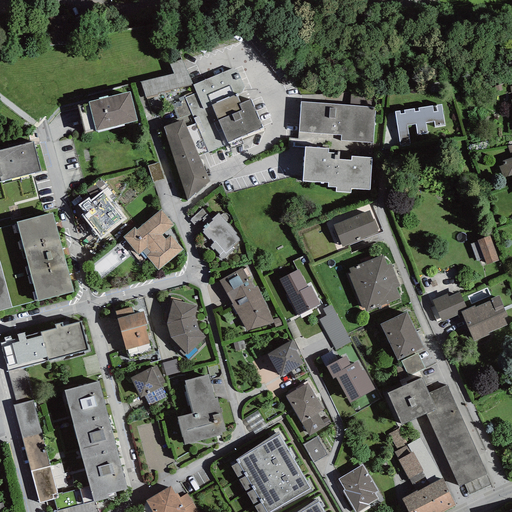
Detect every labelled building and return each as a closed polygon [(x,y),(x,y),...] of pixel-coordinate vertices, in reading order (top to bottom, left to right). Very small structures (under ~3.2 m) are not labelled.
[(46,13),(49,46),(69,44),(68,35),(75,35),(74,23),(67,23),(66,11),(46,13)] [(193,73),(201,69),(195,58),(188,62),(193,73)] [(140,82),(145,98),(158,95),(157,93),(193,85),(194,84),(182,59),(169,63),(174,73),(140,82)] [(194,84),(193,85),(195,90),(183,95),(184,96),(178,98),(179,101),(172,105),(178,119),(191,113),(208,152),(229,143),(231,149),(243,144),(240,138),(263,128),(251,99),(241,103),(238,95),(246,92),(237,70),(234,69),(233,68),(194,84)] [(130,91),(88,102),(96,131),(137,121),(130,91)] [(376,107),(301,101),(298,132),(341,135),(341,140),(373,143),(376,107)] [(399,110),(394,111),(399,147),(410,146),(407,126),(415,125),(416,136),(427,134),(426,123),(435,122),(435,127),(444,126),(441,105),(437,105),(438,112),(433,113),(432,106),(418,108),(419,111),(414,112),(414,108),(404,110),(404,113),(400,114),(399,110)] [(183,120),(163,127),(187,201),(210,182),(183,120)] [(34,142),(0,150),(0,177),(1,182),(41,171),(34,142)] [(329,148),(305,146),(302,181),(328,182),(327,187),(336,187),(335,191),(351,193),(351,188),(370,190),(372,157),(351,156),(351,160),(339,159),(339,153),(328,152),(329,148)] [(511,174),(511,157),(502,161),(503,165),(498,166),(503,178),(511,174)] [(159,162),(147,165),(153,183),(164,179),(159,162)] [(88,197),(78,205),(84,213),(81,215),(101,240),(127,220),(103,190),(91,200),(88,197)] [(202,230),(204,228),(203,227),(211,219),(202,208),(189,220),(199,232),(202,230)] [(174,225),(161,210),(137,230),(134,227),(123,237),(138,255),(142,251),(146,256),(158,270),(183,250),(170,235),(165,239),(162,235),(174,225)] [(369,210),(333,225),(342,247),(378,233),(377,230),(378,230),(374,219),(373,219),(369,210)] [(17,222),(23,248),(59,239),(53,213),(17,222)] [(218,256),(222,260),(234,249),(232,247),(240,241),(239,239),(240,239),(236,234),(237,234),(229,225),(230,223),(230,220),(229,217),(227,214),(223,214),(220,215),(219,213),(211,219),(203,227),(204,228),(202,230),(203,231),(202,232),(208,240),(210,238),(213,242),(211,245),(212,245),(210,247),(213,250),(214,249),(219,255),(218,256)] [(486,265),(499,260),(490,236),(477,241),(478,241),(484,258),(486,265)] [(23,248),(30,275),(66,265),(59,239),(23,248)] [(484,258),(478,241),(470,244),(476,261),(484,258)] [(400,298),(396,288),(400,286),(391,264),(387,265),(383,255),(349,268),(351,273),(348,274),(362,308),(364,307),(366,312),(400,298)] [(73,292),(66,265),(30,275),(37,301),(73,292)] [(257,286),(254,287),(242,267),(218,281),(247,330),(273,322),(274,322),(273,320),(257,286)] [(298,270),(279,280),(298,315),(320,304),(311,285),(307,287),(298,270)] [(0,311),(12,308),(5,282),(0,282),(0,311)] [(461,313),(468,310),(460,292),(448,297),(447,293),(432,300),(442,322),(461,313)] [(488,333),(507,325),(504,318),(507,317),(498,295),(490,299),(491,300),(468,310),(461,313),(473,341),(489,335),(488,333)] [(173,300),(167,323),(171,338),(181,349),(179,351),(184,356),(186,354),(187,355),(206,337),(199,329),(195,316),(197,306),(173,300)] [(319,319),(336,351),(351,342),(331,304),(323,309),(326,315),(319,319)] [(115,312),(117,318),(134,313),(132,307),(115,312)] [(144,311),(134,313),(117,318),(126,350),(150,344),(145,326),(147,325),(144,311)] [(406,311),(380,324),(398,360),(424,347),(406,311)] [(280,317),(273,320),(274,322),(273,322),(276,328),(283,325),(280,317)] [(294,320),(286,323),(294,339),(301,336),(294,320)] [(55,328),(41,332),(48,360),(89,350),(81,321),(63,326),(62,323),(54,325),(55,328)] [(24,367),(48,360),(41,332),(26,336),(25,333),(17,335),(18,338),(12,339),(11,336),(4,337),(5,341),(0,342),(0,343),(7,371),(24,367)] [(293,340),(267,355),(280,378),(303,364),(295,350),(298,349),(293,340)] [(425,368),(418,353),(401,361),(408,377),(425,368)] [(346,356),(326,367),(333,379),(335,378),(349,403),(375,389),(359,360),(351,364),(346,356)] [(176,359),(162,363),(166,376),(180,372),(176,359)] [(156,365),(130,378),(140,398),(144,396),(149,405),(166,397),(161,387),(166,385),(156,365)] [(16,404),(33,400),(24,367),(7,371),(16,404)] [(208,374),(184,381),(193,413),(177,417),(184,445),(222,435),(221,432),(226,431),(217,398),(214,399),(208,374)] [(421,378),(387,393),(401,425),(426,414),(436,409),(428,393),(421,378)] [(64,391),(73,425),(108,416),(99,381),(64,391)] [(308,382),(285,395),(308,436),(325,426),(322,420),(317,413),(324,409),(308,382)] [(446,385),(428,393),(436,409),(426,414),(459,486),(486,474),(446,385)] [(13,405),(22,438),(42,433),(33,400),(16,404),(13,405)] [(117,449),(108,416),(73,425),(82,458),(117,449)] [(328,417),(322,420),(325,426),(331,423),(328,417)] [(399,428),(388,434),(397,450),(408,444),(399,428)] [(278,432),(236,459),(238,462),(231,465),(237,477),(245,473),(246,476),(239,480),(246,490),(252,486),(254,489),(247,493),(253,504),(260,500),(261,502),(254,506),(257,511),(272,511),(313,490),(278,432)] [(50,466),(42,433),(22,438),(30,471),(50,466)] [(316,437),(303,444),(313,463),(327,455),(316,437)] [(394,452),(399,459),(411,453),(406,446),(394,452)] [(127,489),(117,449),(82,458),(94,502),(108,498),(107,495),(127,489)] [(399,459),(398,460),(409,479),(422,472),(423,471),(413,452),(411,453),(399,459)] [(363,465),(338,479),(345,490),(343,491),(355,511),(359,511),(370,506),(369,504),(378,499),(375,493),(378,491),(363,465)] [(59,498),(50,466),(30,471),(39,503),(59,498)] [(422,472),(409,479),(412,484),(425,477),(422,472)] [(408,511),(444,511),(456,506),(442,479),(417,492),(417,491),(401,499),(408,511)] [(170,486),(145,500),(152,511),(183,511),(185,511),(178,499),(175,494),(170,486)] [(198,511),(187,493),(180,498),(178,499),(185,511),(183,511),(198,511)] [(324,511),(317,499),(297,511),(324,511)]
